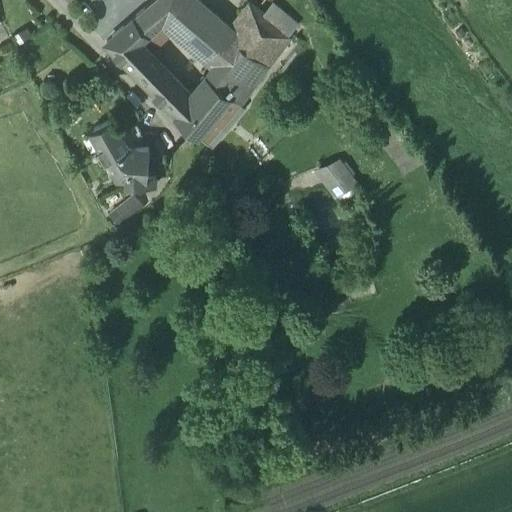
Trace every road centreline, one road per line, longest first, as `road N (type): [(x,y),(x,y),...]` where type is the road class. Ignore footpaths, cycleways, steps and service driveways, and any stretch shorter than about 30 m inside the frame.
road 1 (residential): [(47,0),(104,52),(184,160),(174,199),(124,242)]
road 2 (track): [(0,293),(124,242)]
